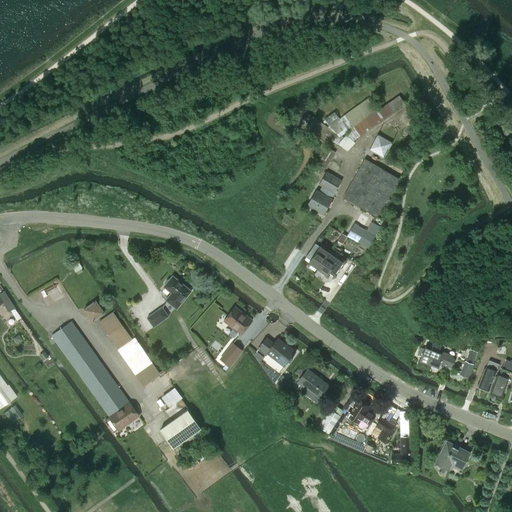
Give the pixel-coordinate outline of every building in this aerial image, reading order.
[(355,143),(353,141),(405,104),(399,95),(377,110),(367,98),(328,127),(303,110),(294,123),(330,147),(333,142),(337,145),(338,144),(347,151),(355,143)] [(369,149),(384,158),(393,143),(377,134),(369,149)] [(321,175),(336,152),(328,147),(313,170),(321,175)] [(342,198),(377,218),(399,179),(365,159),(342,198)] [(316,189),(307,206),(323,215),(333,199),(332,198),(334,194),(342,180),(326,171),(319,185),(321,187),(319,191),(316,189)] [(355,224),(347,236),(358,242),(365,230),(355,224)] [(365,230),(358,242),(368,248),(375,236),(366,231),(365,230)] [(330,251),(321,245),(320,247),(315,244),(306,257),(310,260),(308,263),(318,269),(330,251)] [(360,245),(356,252),(363,257),(367,249),(360,245)] [(334,276),(343,263),(344,261),(330,251),(318,269),(327,276),(329,273),(334,276)] [(70,263),(75,272),(82,268),(77,259),(70,263)] [(165,285),(164,287),(171,293),(165,300),(176,309),(191,291),(172,276),(170,279),(167,280),(165,283),(165,285)] [(3,291),(2,292),(0,293),(0,303),(2,303),(8,312),(14,308),(3,291)] [(92,322),(105,313),(96,300),(83,310),(92,322)] [(162,307),(147,318),(154,327),(168,316),(162,307)] [(224,320),(241,334),(251,321),(234,307),(224,320)] [(118,349),(132,339),(113,312),(99,321),(118,349)] [(51,335),(109,416),(129,401),(71,321),(51,335)] [(159,373),(158,371),(135,337),(132,339),(118,349),(117,350),(142,385),(159,373)] [(295,352),(277,338),(273,344),(266,338),(257,349),(266,355),(267,354),(284,367),(295,352)] [(230,368),(243,350),(232,342),(219,359),(230,368)] [(425,347),(419,361),(438,368),(440,363),(451,368),(454,360),(447,354),(443,353),(439,352),(441,346),(432,343),(430,349),(425,347)] [(263,357),(256,351),(253,355),(260,361),(263,357)] [(463,360),(472,364),(475,354),(471,352),(467,351),(463,360)] [(502,368),(502,369),(511,372),(511,362),(505,359),(502,368)] [(483,375),(479,387),(489,390),(491,391),(496,377),(494,377),(499,364),(489,360),(485,369),(483,369),(482,373),(483,375)] [(465,362),(459,376),(468,379),(473,365),(465,362)] [(491,391),(502,396),(508,379),(511,380),(511,378),(511,372),(502,369),(501,368),(498,375),(497,375),(496,377),(491,391)] [(329,385),(307,369),(297,382),(319,399),(329,385)] [(281,388),(287,381),(281,376),(275,384),(281,388)] [(0,407),(15,396),(7,385),(6,386),(0,377),(0,407)] [(358,400),(347,418),(385,442),(395,427),(394,426),(397,421),(391,417),(388,423),(388,422),(387,424),(375,416),(375,415),(367,410),(369,407),(358,400)] [(121,429),(122,429),(123,430),(126,428),(126,426),(140,416),(136,412),(130,403),(111,417),(120,430),(121,429)] [(5,411),(12,422),(23,414),(16,404),(5,411)] [(325,415),(318,426),(323,430),(328,434),(340,416),(330,408),(325,415)] [(188,410),(160,430),(173,448),(201,429),(188,410)] [(409,461),(408,437),(400,437),(401,454),(392,454),(392,462),(409,461)] [(452,464),(462,469),(470,453),(446,441),(436,463),(449,469),(452,464)] [(364,450),(371,453),(374,447),(367,444),(364,450)]
